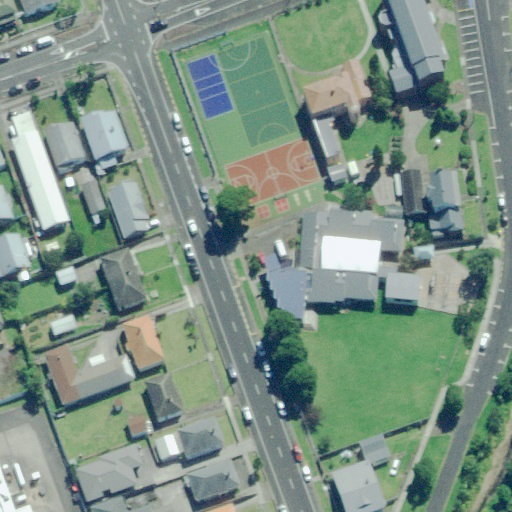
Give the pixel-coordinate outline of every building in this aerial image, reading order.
[(6,0),(0,0),(0,24),(13,20),(6,0)] [(54,0),(20,0),(27,20),(58,9),(54,0)] [(439,75),(409,0),(373,0),(397,63),(380,69),(389,94),(439,75)] [(368,90),(352,50),(330,59),(336,74),(294,90),(304,115),(368,90)] [(330,108),(306,117),(321,157),(345,148),(330,108)] [(81,126),(99,179),(104,177),(103,173),(117,168),(114,159),(128,155),(114,115),(81,126)] [(69,226),(30,117),(12,123),(19,143),(11,145),(44,235),(69,226)] [(72,128),(43,138),(57,177),(76,171),(74,166),(85,163),(72,128)] [(336,155),(321,160),(327,175),(342,170),(336,155)] [(413,162),(394,164),(397,208),(417,207),(413,162)] [(358,177),(354,164),(346,167),(350,179),(358,177)] [(432,193),(427,193),(431,239),(460,236),(456,190),(453,191),(451,176),(431,178),(432,193)] [(105,213),(95,185),(81,190),(91,218),(105,213)] [(124,243),(149,234),(146,225),(149,224),(135,188),(108,198),(124,243)] [(9,214),(13,213),(9,199),(5,201),(1,191),(0,191),(0,226),(12,223),(9,214)] [(337,290),(368,293),(371,269),(314,264),(317,236),(361,239),(360,245),(394,248),(397,214),(365,211),(365,205),(311,200),(310,209),(296,208),(291,265),(301,265),(299,293),(337,297),(337,290)] [(32,259),(25,237),(0,245),(0,281),(30,271),(26,261),(32,259)] [(434,262),(434,251),(414,252),(414,264),(434,262)] [(273,314),(294,315),(297,268),(272,266),(266,253),(254,259),(260,271),(258,279),(263,279),(263,286),(267,287),(266,296),(271,297),(271,305),(274,305),(273,314)] [(146,303),(129,254),(102,264),(119,313),(146,303)] [(77,284),(72,270),(55,276),(60,290),(77,284)] [(413,273),(381,270),(379,296),(411,299),(413,273)] [(15,321),(10,306),(0,309),(5,324),(15,321)] [(76,332),(72,320),(50,328),(54,340),(76,332)] [(165,365),(149,321),(123,331),(139,375),(165,365)] [(134,384),(125,359),(122,360),(118,349),(120,334),(103,332),(101,347),(90,351),(95,364),(105,360),(107,367),(78,378),(68,350),(47,357),(44,358),(63,410),(134,384)] [(183,416),(169,378),(145,387),(159,425),(183,416)] [(148,435),(142,417),(127,423),(133,440),(148,435)] [(225,449),(215,423),(153,445),(160,464),(185,455),(188,462),(225,449)] [(390,461),(382,440),(361,447),(368,468),(390,461)] [(240,492),(231,465),(188,480),(197,506),(240,492)] [(384,511),(368,467),(333,480),(345,511),(384,511)] [(13,511),(0,472),(0,511),(28,511),(28,509),(19,511),(13,511)] [(146,511),(124,511),(121,501),(92,511),(171,511),(170,509),(161,511),(149,511),(146,511)]
